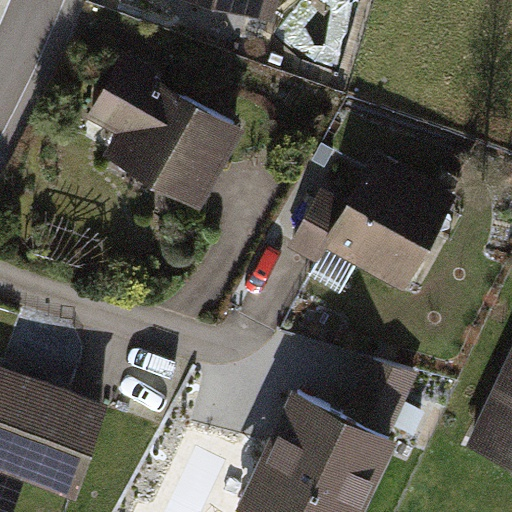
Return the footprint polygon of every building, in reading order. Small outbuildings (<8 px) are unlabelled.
[(215,0),(265,13),(267,0),(215,0)] [(241,126),(113,53),(77,115),(111,134),(98,156),(192,210),(241,126)] [(342,202),(313,186),(280,246),(311,264),(320,248),(395,289),(447,195),(369,153),(342,202)] [(511,333),(459,446),(511,471),(511,333)] [(407,372),(361,351),(334,411),(282,388),(225,511),(356,511),(389,440),(378,435),(407,372)] [(0,470),(74,497),(108,402),(0,364),(0,470)]
